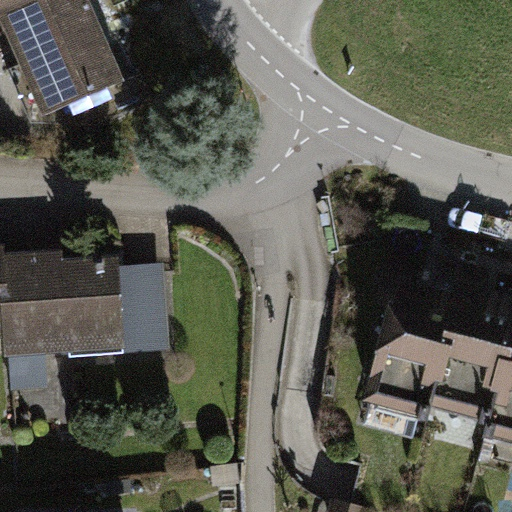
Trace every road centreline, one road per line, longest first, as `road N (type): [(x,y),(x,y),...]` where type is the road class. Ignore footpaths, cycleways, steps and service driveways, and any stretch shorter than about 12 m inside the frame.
road 1 (residential): [(277,198),(220,209),(0,192)]
road 2 (residential): [(511,182),(418,156),(324,107)]
road 3 (residential): [(324,107),(257,57),(221,0)]
